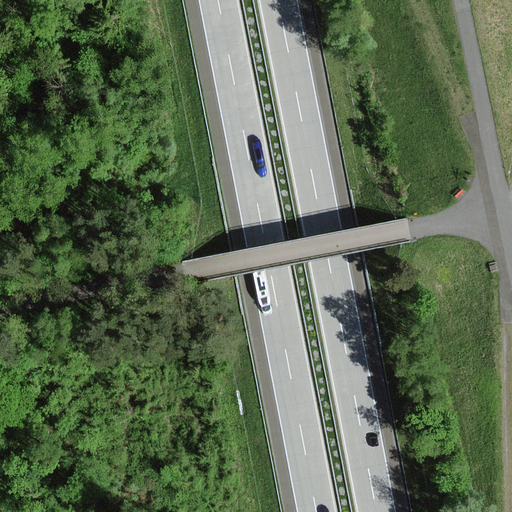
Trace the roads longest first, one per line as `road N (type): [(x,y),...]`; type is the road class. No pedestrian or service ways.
road 1 (motorway): [(375,511),(275,0)]
road 2 (motorway): [(216,0),(315,511)]
road 3 (track): [(0,306),(504,211)]
road 4 (track): [(511,504),(504,211)]
road 5 (track): [(460,0),(504,211)]
